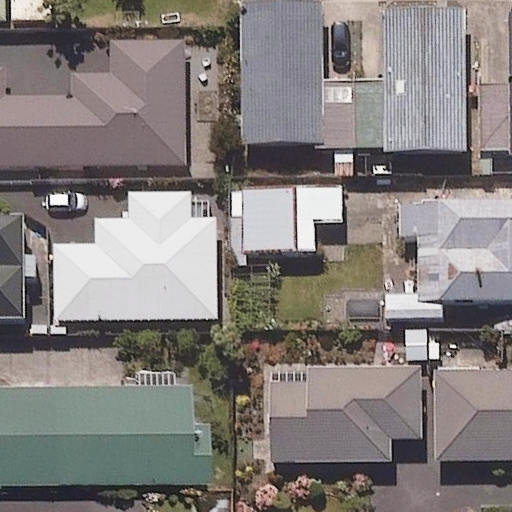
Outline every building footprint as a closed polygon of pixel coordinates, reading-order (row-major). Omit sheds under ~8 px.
[(9,0),(0,0),(0,25),(9,26),(9,0)] [(54,0),(16,0),(17,25),(55,24),(54,0)] [(360,158),(359,85),(328,85),(328,12),(247,13),(248,150),(340,149),(340,158),(360,158)] [(359,85),(360,158),(472,157),(471,17),(390,18),(391,85),(359,85)] [(190,47),(117,49),(118,81),(80,82),(81,103),(10,105),(9,74),(0,73),(0,172),(192,169),(190,47)] [(511,93),(484,94),(484,161),(511,160),(511,93)] [(347,193),(249,196),(250,258),(320,257),(319,227),(347,227),(347,193)] [(195,198),(136,199),(136,225),(101,226),(102,251),(59,252),(61,327),(224,323),(221,224),(196,224),(195,198)] [(511,208),(401,211),(401,243),(423,242),(424,301),(392,301),(392,324),(449,323),(449,308),(511,307),(511,208)] [(0,327),(32,327),(32,227),(0,227),(0,327)] [(426,372),(278,375),(280,468),(396,466),(395,444),(428,443),(426,372)] [(511,373),(443,374),(443,466),(511,465),(511,373)] [(189,382),(0,383),(0,479),(207,478),(207,423),(190,423),(189,382)]
